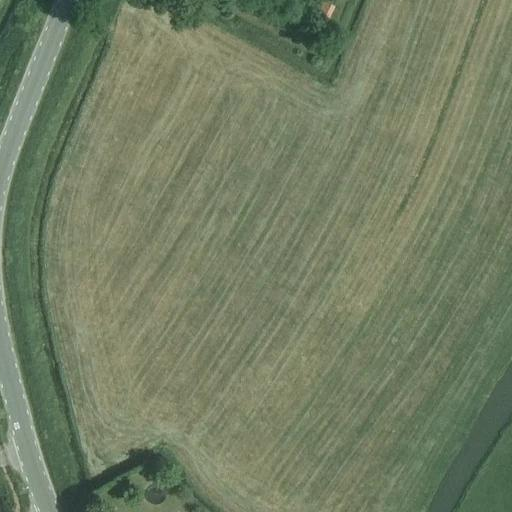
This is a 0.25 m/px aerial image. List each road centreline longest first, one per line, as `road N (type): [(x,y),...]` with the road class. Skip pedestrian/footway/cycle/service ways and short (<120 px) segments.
road 1 (tertiary): [(66,0),(22,109),(0,202)]
road 2 (tertiary): [(0,316),(16,400),(56,511)]
